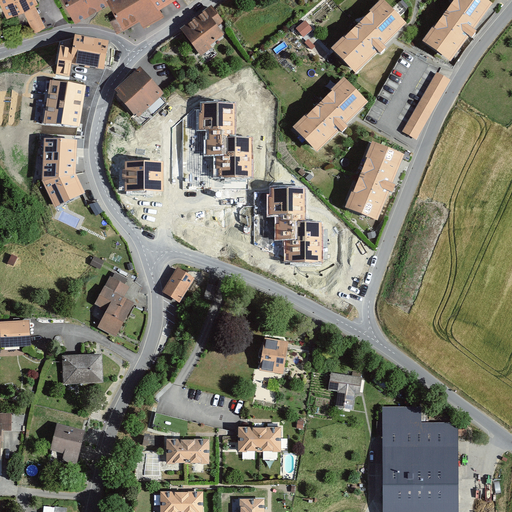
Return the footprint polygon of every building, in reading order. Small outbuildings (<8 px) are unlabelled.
[(13,0),(3,5),(9,18),(23,11),(36,5),(40,3),(39,0),(13,0)] [(112,3),(110,0),(64,0),(78,22),(112,3)] [(160,10),(153,0),(110,0),(112,3),(119,16),(111,22),(117,33),(140,20),(146,30),(165,18),(160,10)] [(153,0),(160,10),(177,0),(153,0)] [(380,0),(333,48),(357,73),(407,22),(384,0),(380,0)] [(450,61),(493,3),(488,0),(452,0),(423,41),(450,61)] [(36,5),(23,11),(33,33),(46,27),(36,5)] [(220,18),(212,8),(181,33),(201,58),(225,38),(213,23),(220,18)] [(304,36),(313,28),(305,19),(296,28),(304,36)] [(105,70),(111,44),(76,37),(73,50),(60,48),(55,74),(69,77),(72,63),(105,70)] [(139,119),(164,95),(139,70),(115,94),(139,119)] [(295,126),(317,150),(369,102),(346,78),(295,126)] [(45,121),(78,127),(85,87),(51,81),(45,121)] [(236,102),(200,101),(199,130),(207,130),(206,154),(214,155),(214,176),(251,177),(253,137),(235,136),(236,102)] [(75,172),(77,141),(44,139),(42,181),(55,206),(84,193),(75,172)] [(347,207),(377,219),(404,155),(371,142),(347,207)] [(161,161),(125,161),(125,190),(161,191),(161,161)] [(305,187),(270,186),(269,216),(277,216),(276,238),(286,238),(285,260),(320,261),(321,223),(304,222),(305,187)] [(184,273),(176,268),(163,292),(180,302),(193,278),(184,273)] [(126,283),(128,278),(117,271),(114,276),(126,283)] [(130,289),(110,279),(96,308),(108,314),(99,331),(117,340),(135,307),(124,301),(130,289)] [(33,348),(31,323),(1,325),(2,350),(33,348)] [(266,338),(261,372),(286,376),(291,341),(266,338)] [(66,359),(68,387),(103,385),(102,357),(66,359)] [(361,396),(363,378),(333,375),(331,392),(339,393),(338,409),(354,411),(356,395),(361,396)] [(423,425),(422,409),(383,409),(384,425),(383,425),(384,511),(460,511),(459,425),(423,425)] [(0,415),(0,461),(2,462),(2,434),(13,434),(13,415),(0,415)] [(86,434),(57,427),(51,454),(79,460),(86,434)] [(261,429),(239,430),(239,455),(261,454),(261,429)] [(283,429),(261,429),(261,454),(284,454),(283,429)] [(189,441),(167,442),(168,468),(190,468),(189,441)] [(210,441),(189,441),(190,468),(211,467),(210,441)] [(183,511),(183,493),(161,494),(161,511),(183,511)] [(204,511),(204,493),(183,493),(183,511),(204,511)] [(265,511),(266,502),(241,501),(241,511),(265,511)]
